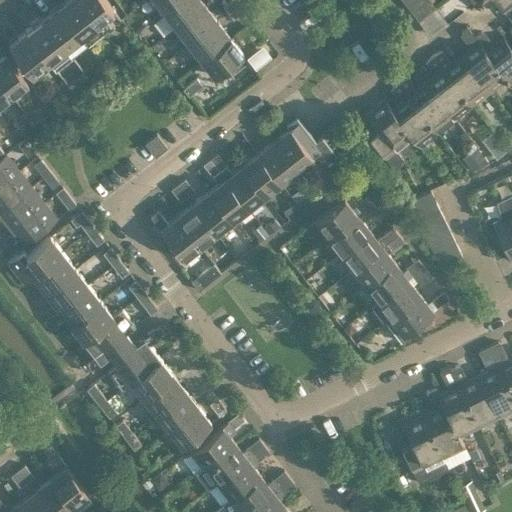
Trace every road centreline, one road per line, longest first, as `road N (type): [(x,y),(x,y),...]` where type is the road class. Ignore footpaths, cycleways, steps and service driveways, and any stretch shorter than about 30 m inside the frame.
road 1 (residential): [(280,410),(125,214),(124,198),(129,183),(281,68)]
road 2 (residential): [(511,298),(280,410)]
road 3 (residential): [(281,68),(322,113),(429,29)]
